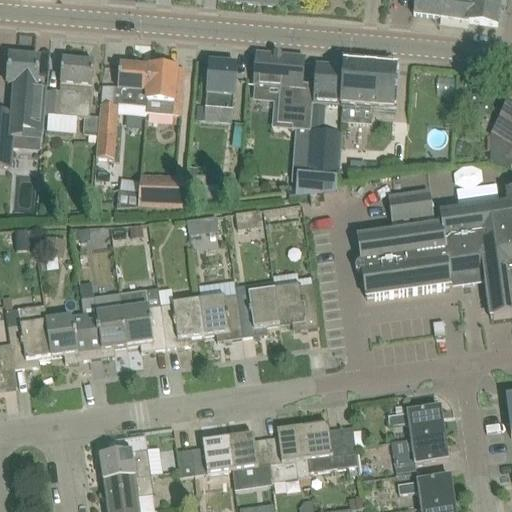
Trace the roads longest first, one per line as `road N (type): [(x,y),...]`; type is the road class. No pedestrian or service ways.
road 1 (secondary): [(511,63),(443,50),(0,12)]
road 2 (residential): [(56,426),(462,369)]
road 3 (residential): [(486,511),(462,369)]
